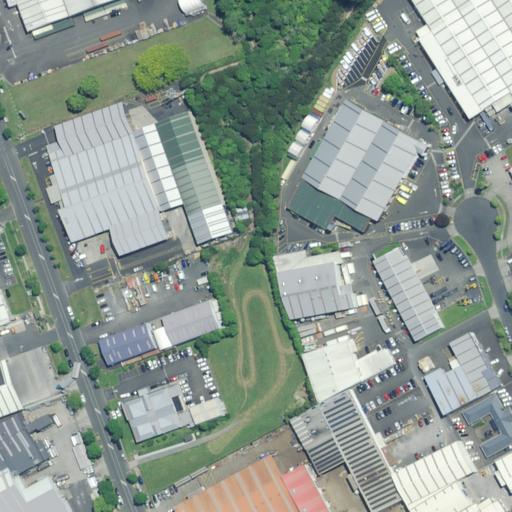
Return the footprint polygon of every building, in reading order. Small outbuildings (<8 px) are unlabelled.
[(9,0),(13,8),(22,4),(32,31),(117,0),(9,0)] [(206,9),(202,0),(181,0),(188,16),(193,14),(206,9)] [(511,0),(415,0),(431,25),(418,33),(473,119),(496,104),(501,112),(511,104),(511,0)] [(426,147),(346,101),(301,178),(372,218),(376,221),(416,151),(422,155),(426,147)] [(164,210),(136,132),(125,102),(58,126),(63,141),(49,146),(59,174),(51,177),(55,186),(48,189),(53,204),(60,201),(75,243),(114,229),(124,256),(174,239),(164,211),(164,210)] [(192,111),(158,124),(187,204),(202,244),(236,232),(192,111)] [(312,113),(287,156),(298,162),(322,118),(312,113)] [(136,132),(164,210),(165,212),(187,204),(158,124),(136,132)] [(372,218),(301,178),(286,205),(328,229),(336,215),(364,231),(372,218)] [(417,339),(445,325),(409,256),(405,258),(401,249),(377,261),(417,339)] [(276,257),(294,320),(357,308),(352,284),(341,286),(337,265),(343,264),(340,250),(308,257),(307,252),(276,257)] [(140,285),(137,277),(128,281),(131,289),(140,285)] [(213,301),(166,318),(176,346),(223,329),(213,301)] [(150,324),(103,341),(112,366),(159,349),(150,324)] [(424,380),(443,417),(499,388),(470,333),(449,344),(461,367),(444,376),(441,371),(424,380)] [(301,357),(318,407),(348,392),(394,365),(385,349),(356,367),(346,341),(301,357)] [(0,362),(0,418),(28,408),(10,359),(0,362)] [(169,388),(126,403),(140,442),(183,427),(179,416),(169,388)] [(366,511),(385,511),(406,502),(348,392),(318,407),(289,422),(319,481),(344,468),(366,511)] [(511,442),(511,429),(493,394),(459,412),(466,425),(489,413),(499,433),(477,445),(483,458),(511,442)] [(219,399),(192,409),(193,411),(199,425),(226,416),(219,399)] [(193,411),(179,416),(183,427),(191,424),(192,428),(199,425),(193,411)] [(27,417),(0,430),(0,480),(12,473),(17,482),(52,464),(27,417)] [(460,442),(449,447),(465,480),(476,475),(460,442)] [(412,506),(465,480),(449,447),(396,473),(412,506)] [(511,454),(493,464),(511,496),(511,495),(511,454)] [(296,511),(268,459),(173,509),(174,511),(296,511)] [(328,511),(305,467),(285,478),(302,511),(328,511)] [(12,473),(0,480),(0,511),(71,511),(51,476),(23,491),(17,482),(12,473)] [(412,506),(415,511),(472,511),(456,485),(412,506)]
